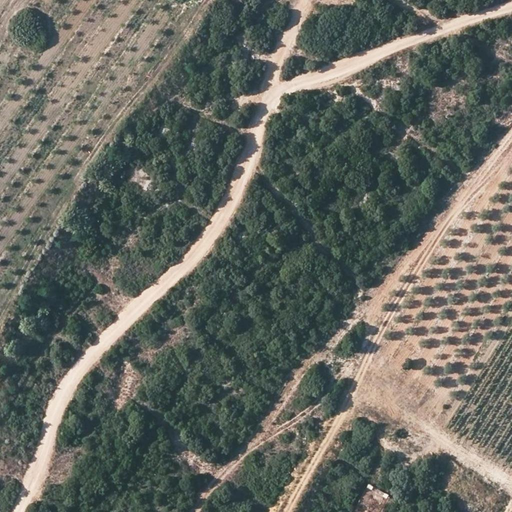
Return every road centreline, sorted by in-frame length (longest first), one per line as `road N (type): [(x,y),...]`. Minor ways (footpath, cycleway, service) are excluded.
road 1 (track): [(21,511),(65,382),(214,236),(275,90),(280,48),(302,0)]
road 2 (track): [(197,511),(221,474),(318,403),(364,345),(373,303),(247,159)]
road 3 (track): [(511,5),(275,90)]
road 4 (track): [(88,355),(165,419),(189,451),(274,511)]
